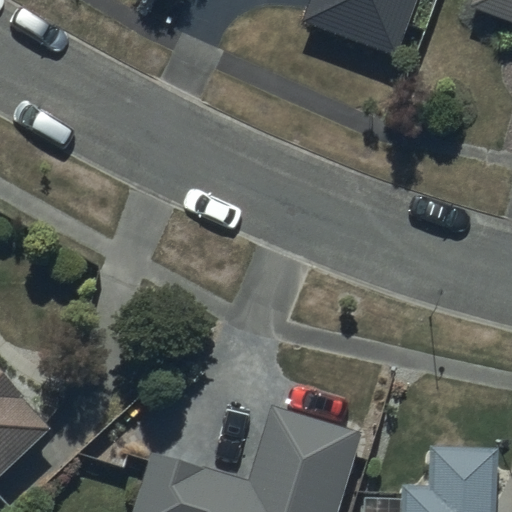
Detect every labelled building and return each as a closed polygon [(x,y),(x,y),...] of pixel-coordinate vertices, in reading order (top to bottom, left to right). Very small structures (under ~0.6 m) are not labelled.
[(400,54),(418,0),(318,0),(311,21),(400,54)] [(511,0),(473,0),(471,7),(511,22),(511,0)] [(0,476),(51,429),(0,375),(0,476)] [(338,511),(363,433),(273,405),(249,483),(150,452),(132,511),(338,511)] [(498,511),(501,449),(438,446),(436,489),(410,488),(409,511),(498,511)]
